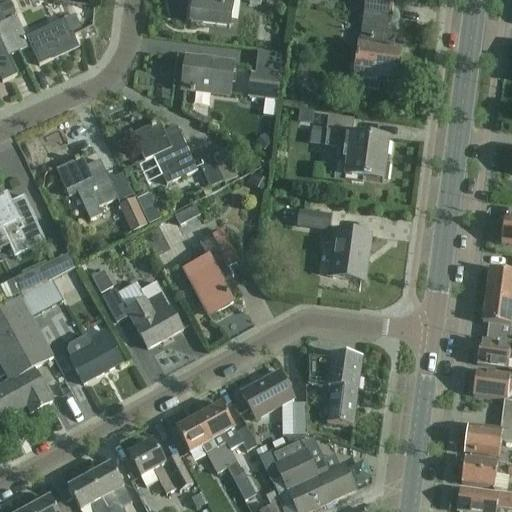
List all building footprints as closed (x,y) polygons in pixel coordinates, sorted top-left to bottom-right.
[(231,28),(234,0),(249,0),(250,0),(250,4),(260,5),(260,0),(193,0),(191,23),(231,28)] [(366,0),(360,46),(358,46),(354,78),(397,83),(401,51),(384,49),(388,15),(392,15),(394,0),(366,0)] [(9,3),(0,6),(0,13),(4,23),(16,17),(9,3)] [(4,23),(18,54),(30,48),(39,67),(77,49),(64,21),(26,39),(16,17),(4,23)] [(8,58),(18,54),(4,23),(0,24),(0,77),(0,78),(3,83),(17,77),(8,58)] [(250,66),(274,67),(275,46),(251,44),(250,66)] [(234,64),(186,58),(182,90),(230,96),(234,64)] [(280,80),(253,76),(250,99),(277,103),(280,80)] [(301,111),(299,123),(311,125),(313,113),(301,111)] [(326,130),(324,147),(339,149),(338,159),(347,161),(344,183),(362,185),(363,180),(383,183),(389,141),(348,136),(350,119),(328,116),(326,130)] [(145,163),(154,158),(167,186),(198,171),(177,128),(165,134),(159,122),(132,135),(145,163)] [(263,138),(257,145),(264,152),(271,144),(263,138)] [(212,156),(199,162),(210,188),(224,182),(226,186),(237,181),(223,151),(212,156)] [(56,171),(69,198),(77,194),(90,222),(102,216),(98,209),(118,199),(101,164),(89,170),(84,158),(56,171)] [(108,169),(115,187),(126,182),(119,165),(108,169)] [(254,176),(249,186),(264,192),(268,182),(254,176)] [(7,194),(0,197),(0,245),(7,242),(14,257),(45,243),(25,200),(12,206),(7,194)] [(120,208),(132,233),(147,226),(135,201),(120,208)] [(328,230),(330,217),(301,213),(299,227),(328,230)] [(181,215),(175,218),(180,228),(186,225),(181,215)] [(511,219),(505,219),(502,246),(511,246),(511,219)] [(336,231),(330,278),(361,282),(364,257),(367,257),(370,236),(336,231)] [(222,233),(212,239),(201,245),(209,258),(184,272),(209,317),(233,303),(220,280),(231,273),(228,268),(239,262),(222,233)] [(20,295),(47,282),(41,269),(14,281),(20,295)] [(511,274),(489,271),(486,297),(511,300),(511,274)] [(102,296),(113,290),(104,273),(93,279),(102,296)] [(50,283),(20,299),(32,321),(62,304),(50,283)] [(183,331),(170,308),(157,285),(143,293),(147,301),(127,311),(116,292),(103,300),(117,324),(130,317),(136,328),(135,328),(148,351),(183,331)] [(511,300),(486,297),(482,324),(511,328),(511,300)] [(0,364),(10,383),(0,387),(0,421),(17,412),(16,411),(26,405),(31,415),(51,404),(47,397),(48,396),(34,371),(54,360),(20,299),(0,310),(0,364)] [(69,348),(68,354),(72,361),(70,361),(84,386),(123,365),(105,332),(91,340),(89,337),(69,348)] [(511,347),(510,348),(510,347),(480,343),(477,366),(507,370),(508,369),(511,369),(511,347)] [(331,395),(327,426),(354,429),(362,361),(329,357),(325,389),(327,389),(327,394),(331,395)] [(295,401),(280,374),(241,395),(256,422),(295,401)] [(473,398),(506,403),(508,389),(511,389),(511,379),(509,379),(510,378),(476,374),(473,398)] [(511,403),(506,403),(502,432),(468,428),(465,454),(498,458),(500,443),(511,444),(511,403)] [(221,406),(198,419),(227,470),(232,481),(243,476),(230,452),(242,446),(236,435),(234,431),(221,406)] [(307,406),(293,406),(294,437),(297,437),(307,436),(307,406)] [(227,470),(198,419),(176,431),(189,456),(202,449),(217,476),(227,470)] [(247,454),(257,448),(246,429),(236,435),(242,446),(247,454)] [(285,438),(284,438),(288,445),(289,445),(307,436),(297,437),(294,437),(285,438)] [(152,444),(129,457),(141,480),(146,489),(159,482),(166,495),(177,489),(180,494),(193,487),(178,460),(165,467),(152,444)] [(273,454),(260,460),(277,495),(324,473),(326,473),(322,465),(314,469),(306,453),(303,454),(298,444),(273,456),(273,454)] [(264,448),(255,451),(258,458),(267,454),(264,448)] [(498,464),(464,460),(461,486),(494,490),(496,476),(507,478),(507,479),(511,479),(511,467),(498,466),(498,464)] [(111,467),(89,478),(107,511),(122,511),(113,495),(123,490),(111,467)] [(324,473),(277,495),(284,511),(293,506),(296,511),(314,511),(356,492),(346,470),(328,478),(326,473),(324,473)] [(107,511),(89,478),(67,490),(79,511),(82,511),(91,508),(93,511),(107,511)] [(457,511),(485,511),(486,507),(511,510),(511,498),(460,492),(457,511)] [(200,494),(191,499),(196,510),(206,505),(200,494)] [(69,511),(65,503),(54,509),(49,500),(28,511),(69,511)]
